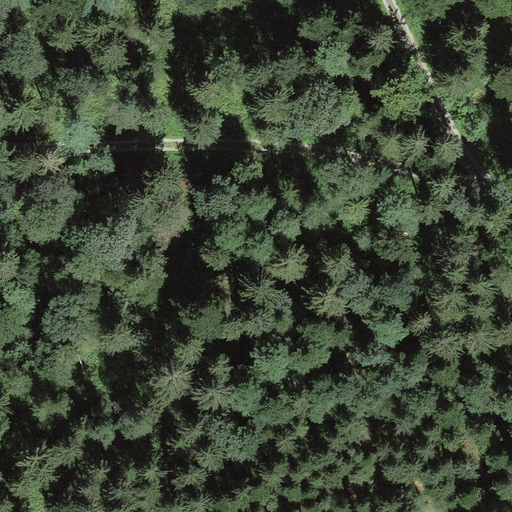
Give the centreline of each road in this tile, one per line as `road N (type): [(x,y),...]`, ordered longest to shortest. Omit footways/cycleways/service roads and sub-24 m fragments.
road 1 (track): [(0,146),(236,142),(481,191)]
road 2 (track): [(511,209),(481,191),(391,0)]
